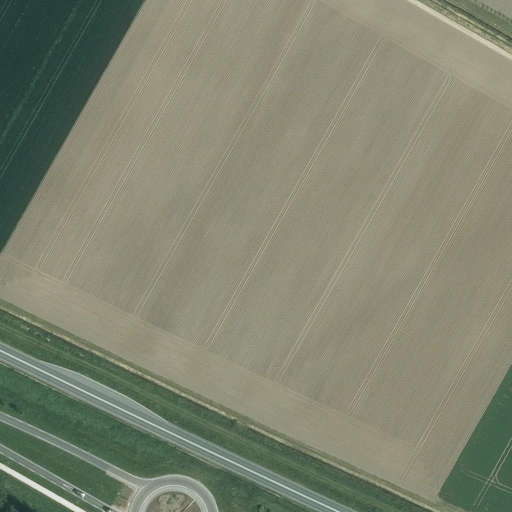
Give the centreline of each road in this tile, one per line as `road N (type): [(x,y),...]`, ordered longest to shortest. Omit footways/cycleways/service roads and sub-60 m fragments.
road 1 (trunk): [(338,511),(0,349)]
road 2 (secondary): [(148,488),(0,416)]
road 3 (secondary): [(0,449),(109,511)]
